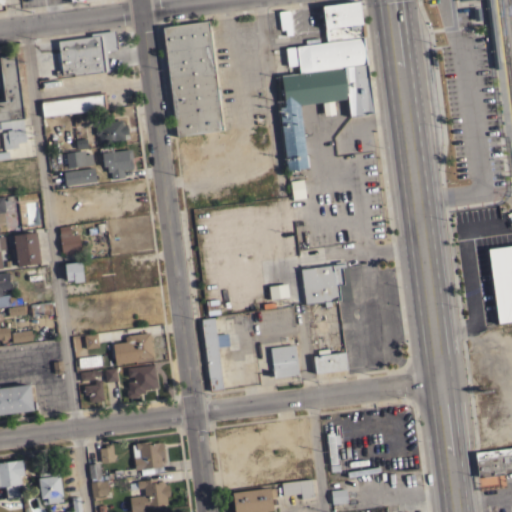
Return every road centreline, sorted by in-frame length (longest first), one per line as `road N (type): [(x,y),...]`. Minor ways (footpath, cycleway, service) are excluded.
road 1 (primary): [(457,511),(390,0)]
road 2 (residential): [(205,511),(139,0)]
road 3 (residential): [(0,434),(439,379)]
road 4 (residential): [(0,26),(206,0)]
